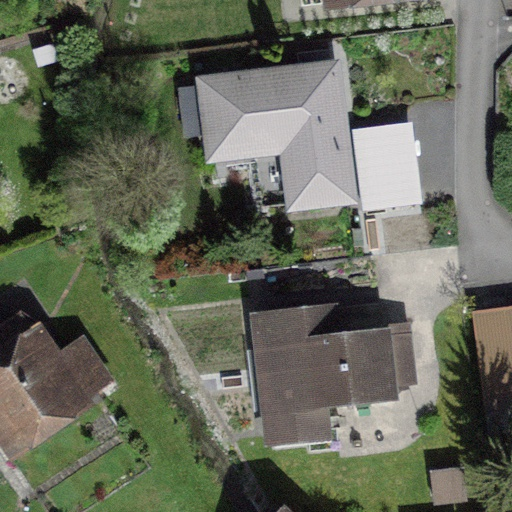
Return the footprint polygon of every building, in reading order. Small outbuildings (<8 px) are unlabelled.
[(437,0),(338,0),(341,24),(439,14),(437,0)] [(353,79),(208,94),(217,181),(264,176),(270,229),(433,212),(425,131),(359,138),(353,79)] [(39,301),(0,325),(0,427),(16,452),(101,398),(39,301)] [(511,316),(479,320),(492,420),(511,417),(511,316)] [(349,317),(261,324),(272,453),(340,448),(337,415),(422,408),(415,331),(351,337),(349,317)]
